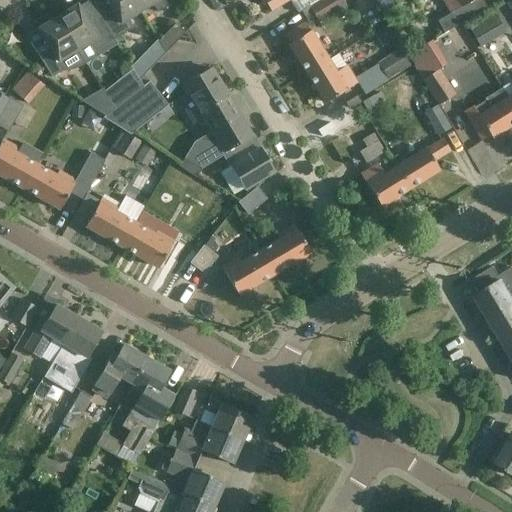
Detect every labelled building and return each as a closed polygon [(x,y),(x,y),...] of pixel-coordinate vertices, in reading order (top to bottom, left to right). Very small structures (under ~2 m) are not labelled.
[(101,19),(114,40),(131,29),(128,20),(139,12),(131,0),(104,0),(112,12),(101,19)] [(131,0),(139,12),(151,5),(158,13),(167,7),(162,0),(131,0)] [(297,11),(300,10),(317,0),(262,0),(266,6),(268,4),(273,13),(291,2),(297,11)] [(317,0),(300,10),(308,22),(315,18),(319,24),(346,7),(341,0),(317,0)] [(443,0),(452,15),(458,25),(473,17),(467,6),(477,0),(443,0)] [(57,17),(77,51),(88,44),(96,51),(114,40),(101,19),(90,26),(77,5),(57,17)] [(494,17),(490,10),(466,24),(480,48),(505,33),(495,16),(494,17)] [(77,51),(57,17),(54,19),(51,14),(37,23),(40,28),(37,30),(50,51),(39,58),(51,79),(65,71),(71,70),(79,67),(85,64),(77,51)] [(174,24),(157,42),(165,54),(184,34),(174,24)] [(291,46),(309,75),(330,62),(307,25),(288,36),(293,45),(291,46)] [(140,81),(165,54),(157,42),(157,40),(130,67),(132,70),(139,82),(140,81)] [(411,66),(400,49),(377,63),(388,80),(411,66)] [(330,62),(309,75),(327,104),(359,85),(348,67),(337,74),(330,62)] [(211,68),(183,85),(195,105),(185,111),(193,124),(203,118),(224,153),(251,136),(253,135),(211,68)] [(132,70),(115,83),(125,100),(143,86),(140,81),(139,82),(132,70)] [(455,95),(439,70),(422,80),(438,106),(455,95)] [(44,86),(28,72),(12,90),(28,104),(44,86)] [(125,100),(114,110),(104,117),(103,118),(127,133),(130,135),(168,106),(149,82),(143,86),(125,100)] [(511,83),(502,89),(511,105),(511,83)] [(511,127),(511,105),(502,89),(484,100),(485,101),(475,108),(473,105),(464,111),(483,143),(491,138),(492,140),(511,127)] [(385,101),(380,91),(362,102),(367,111),(385,101)] [(22,106),(7,98),(0,111),(0,126),(8,131),(22,106)] [(104,117),(114,110),(107,99),(94,110),(104,117)] [(450,129),(437,106),(423,113),(436,136),(450,129)] [(141,142),(125,133),(115,150),(131,160),(141,142)] [(384,152),(373,133),(361,140),(366,148),(359,152),(365,163),(384,152)] [(232,166),(220,173),(234,196),(273,173),(259,149),(251,136),(224,153),(227,157),(232,166)] [(398,168),(411,189),(440,171),(435,162),(451,152),(444,140),(398,168)] [(0,175),(24,189),(36,167),(34,166),(41,153),(22,142),(18,150),(3,141),(0,145),(0,175)] [(159,175),(168,161),(143,146),(135,160),(159,175)] [(207,161),(189,149),(178,166),(196,177),(207,161)] [(105,161),(91,153),(79,175),(93,182),(105,161)] [(381,207),(411,189),(398,168),(386,176),(380,165),(362,176),(381,207)] [(55,178),(36,167),(24,189),(60,209),(75,182),(58,172),(55,178)] [(133,186),(149,193),(156,177),(140,170),(133,186)] [(116,177),(110,191),(120,195),(126,182),(116,177)] [(267,200),(257,187),(237,202),(247,215),(267,200)] [(122,248),(135,225),(115,214),(118,210),(101,200),(85,228),(122,248)] [(135,225),(122,248),(158,269),(174,241),(157,232),(155,236),(135,225)] [(280,240),(260,252),(274,275),(310,253),(293,225),(277,235),(280,240)] [(218,247),(211,237),(204,246),(203,245),(190,263),(204,274),(218,256),(213,253),(218,247)] [(238,296),(274,275),(260,252),(241,263),(238,258),(221,268),(238,296)] [(484,291),(475,296),(489,318),(511,303),(511,268),(498,276),(493,267),(475,278),(484,291)] [(0,275),(0,304),(15,287),(3,278),(0,275)] [(38,308),(22,299),(10,318),(27,327),(38,308)] [(502,339),(511,332),(511,303),(489,318),(502,339)] [(61,343),(77,317),(55,304),(45,320),(41,318),(23,348),(38,357),(50,336),(61,343)] [(61,343),(42,376),(69,392),(76,380),(94,349),(90,347),(100,331),(77,317),(61,343)] [(511,355),(511,332),(502,339),(511,355)] [(129,383),(144,357),(121,344),(112,360),(108,358),(90,388),(105,397),(117,376),(129,383)] [(23,360),(11,353),(0,372),(0,379),(9,385),(23,360)] [(171,394),(162,389),(158,386),(167,370),(144,357),(129,383),(141,390),(120,426),(129,431),(122,444),(137,453),(171,394)] [(199,393),(183,386),(173,411),(189,417),(199,393)] [(91,398),(79,391),(61,421),(62,421),(61,424),(72,430),(91,398)] [(214,415),(209,426),(241,440),(251,417),(220,402),(219,404),(208,399),(203,410),(214,415)] [(241,440),(209,426),(195,420),(190,432),(183,429),(174,450),(196,459),(200,450),(230,463),(241,440)] [(511,435),(495,464),(511,474),(511,435)] [(196,459),(174,450),(170,458),(165,456),(159,468),(185,480),(180,492),(211,506),(222,482),(192,468),(196,459)] [(208,511),(211,506),(180,492),(131,470),(127,479),(139,484),(137,488),(140,494),(156,502),(152,511),(208,511)]
